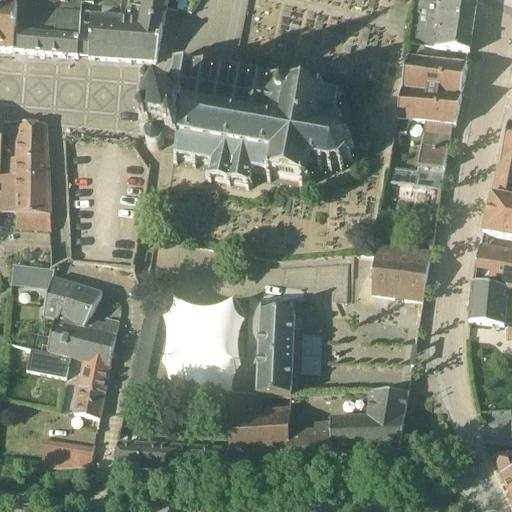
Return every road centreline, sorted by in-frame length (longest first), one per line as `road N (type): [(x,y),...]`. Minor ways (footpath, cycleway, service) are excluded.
road 1 (residential): [(54,98),(64,269),(120,288),(130,302),(101,507),(145,511)]
road 2 (residential): [(481,476),(451,362),(453,296),(511,19)]
road 3 (residential): [(290,511),(481,476)]
road 4 (residential): [(140,105),(179,42),(215,28),(223,0)]
